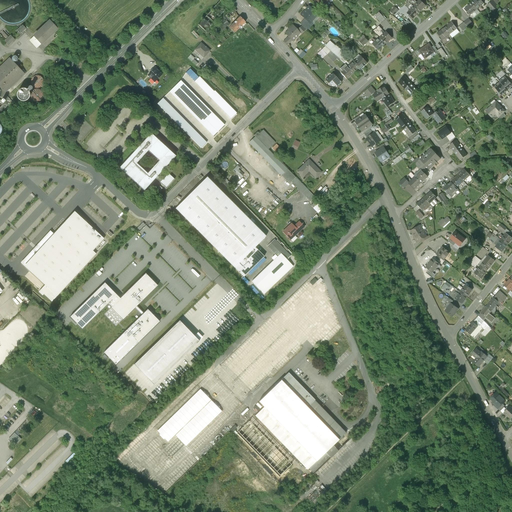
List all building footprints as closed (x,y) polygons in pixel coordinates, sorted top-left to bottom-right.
[(0,0),(0,19),(2,21),(5,23),(7,24),(10,25),(13,25),(16,25),(19,24),(22,23),(24,21),(28,17),(31,11),(31,5),(29,0),(0,0)] [(207,31),(228,7),(220,0),(198,25),(205,32),(207,31)] [(419,12),(425,6),(419,0),(417,3),(413,7),(419,12)] [(474,0),(471,3),(477,9),(483,3),(480,0),(474,0)] [(493,1),(487,6),(492,11),(497,7),(493,1)] [(477,9),(471,3),(464,9),(470,15),(477,9)] [(310,23),(318,15),(309,7),(301,15),(305,19),(310,23)] [(390,12),(394,15),(399,11),(395,7),(390,12)] [(413,19),(419,12),(413,7),(410,10),(407,13),(413,19)] [(205,32),(211,38),(212,37),(213,35),(217,31),(221,26),(227,21),(232,16),(232,17),(236,14),(237,15),(238,13),(233,8),(219,23),(210,33),(207,31),(205,32)] [(376,15),(377,18),(377,19),(381,23),(386,20),(379,13),(376,15)] [(227,31),(232,36),(245,23),(240,17),(234,24),(227,31)] [(300,24),(307,30),(312,25),(310,23),(305,19),(300,24)] [(464,23),(467,27),(472,23),(469,19),(464,23)] [(57,30),(49,22),(34,36),(42,44),(57,30)] [(444,28),(449,34),(457,29),(452,22),(444,28)] [(5,27),(2,23),(0,25),(0,34),(6,41),(10,37),(7,34),(8,33),(4,28),(5,27)] [(463,31),(467,27),(464,23),(459,27),(463,31)] [(292,41),(293,41),(297,37),(297,36),(300,33),(293,26),(285,33),(288,37),(290,39),(292,41)] [(301,34),(306,30),(301,26),(297,30),(301,34)] [(379,38),(384,33),(379,27),(373,32),(379,38)] [(449,34),(444,28),(437,33),(442,40),(449,34)] [(385,44),(392,38),(386,32),(384,33),(379,38),(385,44)] [(11,36),(10,37),(6,41),(5,41),(9,45),(14,40),(11,36)] [(287,46),(292,41),(290,39),(288,37),(283,42),(287,46)] [(365,38),(360,42),(363,46),(368,41),(365,38)] [(385,44),(379,38),(373,44),(378,50),(385,44)] [(330,51),(335,46),(329,41),(325,46),(330,51)] [(209,51),(201,44),(196,50),(204,57),(209,51)] [(420,58),(422,60),(423,60),(425,59),(425,58),(434,52),(431,48),(429,44),(420,51),(422,54),(419,56),(419,57),(419,58),(420,58)] [(330,51),(325,46),(317,54),(321,59),(326,54),(327,55),(331,51),(330,51)] [(340,60),(342,58),(345,54),(335,46),(330,51),(331,51),(338,58),(340,60)] [(443,58),(447,55),(441,48),(438,51),(443,58)] [(338,58),(331,51),(327,55),(333,62),(337,59),(338,58)] [(367,63),(361,56),(355,61),(354,61),(349,65),(346,61),(342,58),(340,60),(344,63),(347,67),(353,73),(358,68),(360,70),(364,66),(367,63)] [(24,74),(9,59),(0,68),(0,84),(6,91),(24,74)] [(341,73),(346,79),(353,73),(347,67),(345,64),(340,69),(342,72),(341,73)] [(162,75),(155,68),(153,68),(150,71),(151,72),(148,75),(155,82),(162,75)] [(337,87),(341,83),(340,82),(341,82),(340,81),(340,82),(332,74),(325,81),(328,84),(337,87)] [(40,76),(38,76),(35,76),(33,77),(32,78),(31,80),(31,83),(31,85),(33,86),(35,88),(37,88),(39,88),(41,87),(42,85),(43,83),(43,81),(43,79),(41,77),(40,76)] [(500,82),(506,90),(511,85),(509,81),(505,76),(499,81),(500,82)] [(214,92),(199,77),(194,82),(231,119),(236,113),(214,91),(214,92)] [(399,82),(405,89),(411,84),(405,77),(399,82)] [(224,125),(180,81),(169,92),(213,136),(224,125)] [(498,91),(501,96),(507,91),(506,90),(500,82),(494,87),(498,91)] [(417,90),(411,84),(405,89),(411,96),(417,90)] [(371,87),(365,92),(369,97),(375,92),(371,87)] [(382,99),(389,95),(384,87),(377,91),(378,92),(373,95),(377,102),(382,99)] [(25,89),(23,89),(22,89),(21,89),(19,90),(17,92),(16,94),(17,97),(18,99),(19,101),(22,102),(24,102),(27,101),(28,99),(29,97),(30,95),(29,93),(29,92),(29,91),(27,89),(27,90),(26,89),(25,89)] [(35,102),(37,102),(40,101),(42,100),(43,97),(43,95),(42,93),(41,91),(39,89),(36,89),(34,90),(32,91),(31,93),(30,96),(31,98),(32,100),(35,102)] [(6,95),(0,101),(0,102),(7,110),(14,103),(6,95)] [(394,102),(389,95),(382,99),(387,107),(394,102)] [(207,143),(163,98),(157,104),(201,148),(207,143)] [(505,112),(496,102),(492,105),(486,111),(491,117),(492,116),(491,116),(494,113),(498,117),(503,113),(505,112)] [(421,112),(426,119),(432,115),(433,114),(427,107),(421,112)] [(432,115),(438,123),(445,118),(439,109),(433,114),(432,115)] [(395,119),(404,129),(410,124),(402,114),(395,119)] [(356,122),(359,127),(369,120),(366,115),(361,118),(356,122)] [(389,117),(382,122),(385,126),(392,121),(389,117)] [(359,127),(362,132),(363,131),(368,127),(372,125),(369,120),(359,127)] [(416,132),(410,124),(404,129),(409,137),(416,132)] [(450,133),(446,127),(437,133),(442,139),(446,136),(450,133)] [(370,130),(365,133),(364,134),(367,138),(373,134),(370,129),(370,130)] [(258,132),(255,135),(269,149),(275,143),(263,130),(260,133),(258,132)] [(450,133),(446,136),(450,141),(455,137),(452,132),(450,133)] [(367,138),(373,147),(380,141),(374,133),(373,134),(367,138)] [(156,177),(157,176),(175,156),(151,134),(120,168),(144,190),(155,178),(156,177)] [(249,143),(289,184),(291,182),(295,186),(300,182),(255,137),(249,143)] [(449,146),(455,153),(461,148),(456,141),(449,146)] [(276,144),(272,148),(276,153),(280,149),(276,144)] [(376,153),(381,161),(389,156),(383,148),(376,153)] [(461,148),(455,153),(460,160),(467,155),(461,148)] [(429,169),(440,159),(431,149),(420,160),(427,167),(429,169)] [(427,167),(420,160),(420,159),(417,162),(424,169),(427,167)] [(309,171),(316,178),(321,173),(318,170),(317,170),(312,165),(313,165),(309,161),(297,172),(302,177),(309,171)] [(243,179),(247,175),(239,168),(242,166),(239,163),(233,169),(243,179)] [(457,174),(464,169),(461,165),(454,170),(457,174)] [(457,175),(463,181),(470,175),(464,169),(457,175)] [(415,177),(421,183),(427,177),(422,171),(415,177)] [(175,179),(168,173),(162,180),(160,183),(166,189),(175,179)] [(479,173),(474,178),(479,183),(484,178),(479,173)] [(463,181),(457,175),(451,182),(456,188),(463,181)] [(266,236),(207,177),(176,209),(235,267),(255,247),(266,236)] [(414,189),(421,183),(415,177),(409,183),(408,183),(409,184),(414,189)] [(399,183),(404,188),(409,184),(408,183),(409,183),(405,178),(399,183)] [(300,182),(295,186),(310,201),(314,197),(300,182)] [(448,194),(451,197),(455,194),(454,193),(458,189),(456,188),(451,182),(449,185),(448,185),(444,188),(444,189),(447,192),(446,193),(448,195),(448,194)] [(327,190),(322,194),(326,198),(331,194),(327,190)] [(424,198),(429,204),(434,200),(436,198),(430,192),(424,198)] [(442,193),(438,196),(443,203),(444,202),(446,206),(449,204),(442,193)] [(427,206),(429,204),(424,198),(417,204),(422,210),(424,209),(425,208),(427,209),(428,208),(427,206)] [(487,199),(484,203),(489,207),(492,203),(487,199)] [(318,203),(313,208),(318,213),(323,209),(318,203)] [(104,239),(76,213),(55,235),(51,232),(22,264),(45,285),(38,292),(42,296),(44,294),(52,302),(96,254),(92,251),(104,239)] [(450,220),(447,217),(444,220),(442,219),(438,223),(442,228),(450,220)] [(138,228),(140,230),(146,224),(143,222),(138,228)] [(283,232),(290,240),(304,227),(299,222),(294,226),(292,224),(283,232)] [(421,240),(426,237),(426,236),(423,232),(424,232),(420,225),(411,232),(414,236),(414,235),(415,236),(414,238),(417,242),(421,240)] [(456,243),(459,246),(464,239),(455,232),(450,239),(451,239),(456,243)] [(511,238),(506,233),(501,240),(507,245),(511,238)] [(290,256),(274,240),(267,247),(277,257),(281,254),(290,263),(292,262),(288,258),(290,256)] [(495,247),(502,252),(507,245),(501,240),(500,241),(497,244),(495,247)] [(235,267),(244,277),(264,256),(255,247),(235,267)] [(436,254),(443,260),(449,253),(442,247),(436,254)] [(252,282),(264,294),(293,266),(290,263),(281,254),(277,257),(252,282)] [(495,261),(488,256),(479,267),(486,272),(495,261)] [(472,261),(477,265),(480,261),(475,257),(472,261)] [(429,270),(432,273),(432,272),(439,264),(433,259),(426,268),(429,270)] [(474,273),(481,279),(486,272),(479,267),(477,269),(474,273)] [(111,308),(123,320),(135,308),(137,306),(157,286),(145,274),(120,299),(111,307),(111,308)] [(446,282),(442,288),(448,293),(453,287),(446,282)] [(116,295),(105,283),(70,317),(82,329),(108,303),(111,307),(120,299),(116,295)] [(467,297),(472,290),(465,285),(460,292),(467,297)] [(496,296),(503,301),(507,297),(499,291),(496,296)] [(453,298),(462,304),(467,297),(460,292),(458,294),(457,293),(453,298)] [(494,298),(493,298),(486,307),(491,311),(498,302),(494,298)] [(9,312),(18,305),(16,302),(7,309),(9,312)] [(445,311),(452,317),(458,309),(451,304),(451,303),(445,311)] [(135,308),(141,315),(144,313),(137,306),(135,308)] [(486,307),(486,306),(480,313),(486,318),(491,322),(494,318),(489,314),(491,311),(486,307)] [(104,353),(116,365),(159,322),(147,309),(144,313),(141,315),(104,353)] [(329,339),(341,327),(341,324),(338,324),(337,320),(329,321),(329,314),(327,316),(328,317),(328,321),(325,321),(326,322),(326,326),(325,325),(326,330),(321,330),(320,331),(322,333),(326,333),(327,335),(322,335),(323,338),(326,338),(324,336),(326,336),(329,339)] [(199,341),(179,321),(134,365),(154,385),(199,341)] [(465,331),(470,335),(477,326),(472,322),(465,331)] [(473,362),(478,367),(487,357),(481,352),(481,353),(476,349),(472,354),(476,358),(473,362)] [(282,380),(339,440),(347,433),(289,373),(282,380)] [(316,463),(339,440),(282,380),(258,403),(263,408),(316,463)] [(249,394),(257,384),(259,382),(258,381),(255,383),(252,381),(244,390),(249,394)] [(498,409),(502,404),(505,401),(497,393),(491,398),(491,399),(494,401),(493,402),(493,403),(495,405),(494,405),(498,409)] [(307,471),(316,463),(263,408),(254,417),(307,471)] [(17,430),(21,434),(33,421),(29,417),(17,430)] [(352,438),(315,474),(318,477),(355,441),(352,438)]
